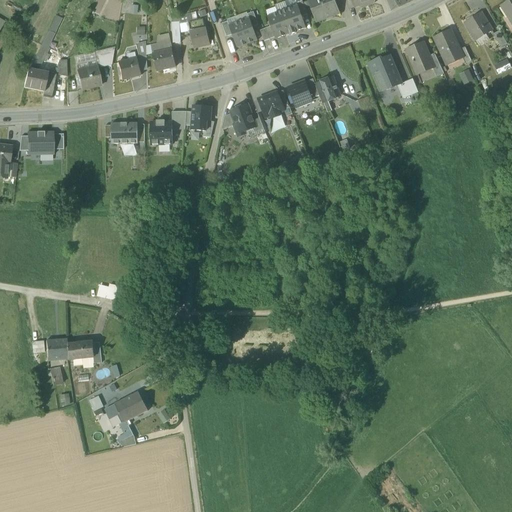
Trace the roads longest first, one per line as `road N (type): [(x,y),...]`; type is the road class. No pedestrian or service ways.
road 1 (secondary): [(0,118),(84,113),(227,81),(433,0)]
road 2 (track): [(188,311),(385,312),(511,290)]
road 3 (track): [(188,311),(203,183),(227,81),(209,0)]
road 4 (track): [(198,511),(179,387),(188,311)]
road 5 (unclassified): [(0,288),(188,311)]
